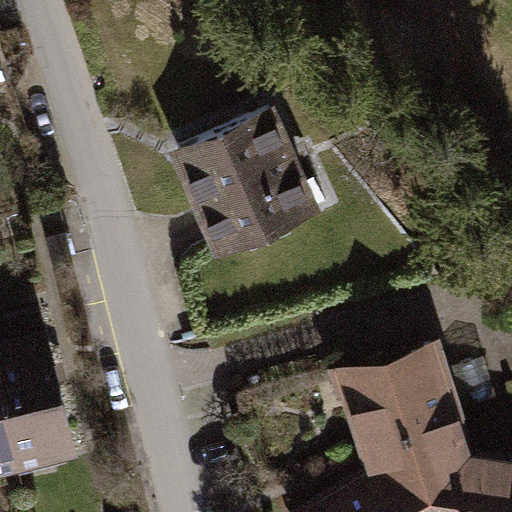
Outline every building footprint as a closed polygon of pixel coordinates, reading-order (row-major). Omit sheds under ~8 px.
[(274,103),(176,145),(221,248),(319,206),(274,103)] [(45,323),(0,334),(0,417),(10,458),(76,441),(45,323)] [(470,441),(434,329),(338,361),(372,462),(434,485),(470,441)] [(0,460),(10,458),(0,417),(0,460)] [(511,511),(511,446),(470,441),(434,485),(437,511),(511,511)] [(437,511),(434,485),(372,462),(290,508),(292,511),(437,511)]
